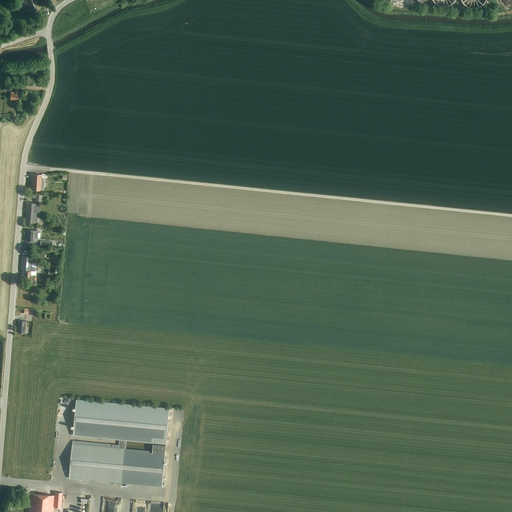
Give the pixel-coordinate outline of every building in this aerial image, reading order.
[(27,16),(33,14),(34,15),(42,11),(38,5),(40,4),(38,0),(37,0),(22,0),(28,10),(25,11),(27,16)] [(473,8),(475,8),(476,8),(477,8),(478,7),(479,7),(480,6),(481,6),(482,5),(483,4),(484,3),(485,2),(486,1),(485,0),(461,0),(461,1),(462,2),(462,3),(463,3),(464,4),(465,5),(466,6),(467,6),(468,7),(469,7),(470,8),(471,8),(472,8),(473,8)] [(41,16),(34,19),(38,27),(44,23),(41,16)] [(17,99),(18,89),(14,88),(14,92),(10,91),(9,99),(17,99)] [(43,190),(43,179),(41,179),(41,175),(29,174),(29,178),(31,178),(30,190),(40,191),(40,189),(43,190)] [(26,203),(25,221),(26,221),(28,221),(28,223),(36,224),(36,219),(35,219),(35,216),(36,216),(36,215),(37,215),(38,213),(40,214),(40,206),(38,206),(38,204),(37,204),(37,201),(41,201),(42,195),(36,195),(35,198),(35,203),(26,203)] [(27,230),(27,241),(37,242),(38,231),(27,230)] [(21,278),(22,280),(36,281),(36,275),(36,274),(34,274),(35,263),(32,263),(32,257),(21,256),(20,270),(23,270),(23,274),(21,276),(21,278)] [(24,332),(25,321),(18,321),(17,332),(18,332),(18,334),(23,334),(23,332),(24,332)] [(73,445),(70,478),(122,482),(123,482),(125,449),(126,440),(153,442),(165,444),(168,409),(77,400),(74,435),(120,439),(119,445),(119,449),(112,448),(73,445)] [(125,449),(123,482),(161,486),(164,453),(152,452),(125,449)] [(60,508),(62,492),(54,491),(54,495),(29,493),(27,511),(52,511),(53,507),(60,508)] [(101,511),(103,499),(97,498),(94,511),(101,511)]
